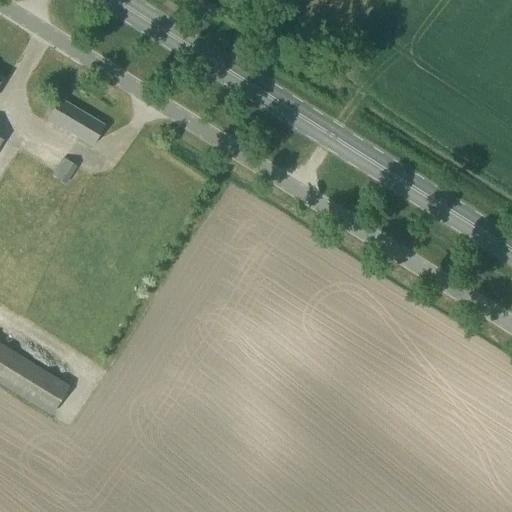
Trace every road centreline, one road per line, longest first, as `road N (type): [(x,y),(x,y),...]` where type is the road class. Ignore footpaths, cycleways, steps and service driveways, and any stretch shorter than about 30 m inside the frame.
road 1 (unclassified): [(511,339),(0,22)]
road 2 (primary): [(511,254),(106,0)]
